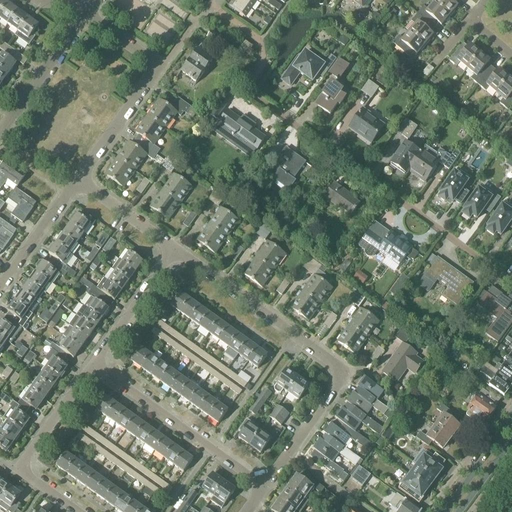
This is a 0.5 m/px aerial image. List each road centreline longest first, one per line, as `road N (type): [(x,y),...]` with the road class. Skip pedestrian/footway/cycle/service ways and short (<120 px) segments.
road 1 (residential): [(264,487),(338,382),(336,364),(176,248)]
road 2 (residential): [(511,282),(244,89)]
road 3 (residential): [(81,177),(161,66),(87,15)]
road 4 (residential): [(264,487),(94,363)]
road 5 (residential): [(74,511),(21,470),(94,363)]
road 6 (residential): [(0,135),(87,15)]
road 7 (residential): [(94,363),(176,248)]
road 8 (residential): [(0,288),(81,177)]
road 9 (secondary): [(511,414),(442,511)]
